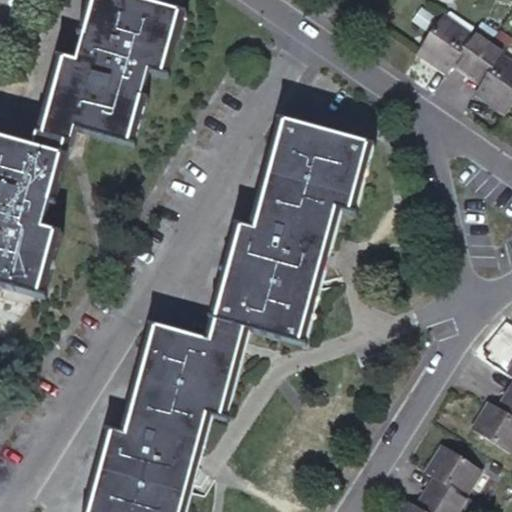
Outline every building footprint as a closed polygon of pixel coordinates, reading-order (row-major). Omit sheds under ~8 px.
[(0,289),(29,297),(46,238),(32,233),(55,150),(61,151),(65,136),(117,150),(137,77),(150,80),(167,20),(91,0),(87,0),(68,69),(56,67),(36,142),(29,142),(26,156),(0,149),(0,289)] [(450,71),(455,65),(468,75),(484,52),(487,46),(472,35),(468,41),(443,24),(418,62),(443,80),(450,71)] [(484,52),(468,75),(482,85),(479,90),(472,99),(497,117),(511,96),(511,72),(499,63),(503,57),(487,46),(484,52)] [(450,71),(465,80),(468,75),(455,65),(450,71)] [(465,80),(479,90),(482,85),(468,75),(465,80)] [(110,472),(99,511),(183,511),(207,421),(219,423),(241,334),(302,349),(318,287),(337,213),(350,216),(366,150),(284,129),(256,239),(243,237),(214,350),(158,337),(131,446),(117,443),(110,472)] [(511,403),(507,400),(498,414),(505,419),(511,406),(511,403)] [(511,406),(505,419),(498,414),(491,410),(474,437),(510,460),(511,457),(511,406)] [(439,487),(429,503),(444,511),(465,511),(470,504),(464,500),(480,476),(442,451),(425,477),(433,483),(439,487)] [(433,483),(423,499),(429,503),(439,487),(433,483)] [(423,499),(415,511),(423,511),(429,503),(423,499)] [(444,511),(429,503),(423,511),(415,511),(406,507),(403,511),(444,511)]
